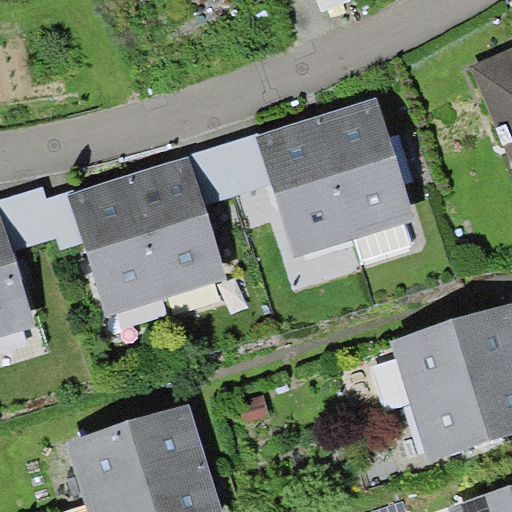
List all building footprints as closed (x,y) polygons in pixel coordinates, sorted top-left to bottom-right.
[(347,0),(317,0),(322,11),(347,0)] [(511,47),(471,65),(511,159),(511,47)] [(343,108),(316,116),(355,239),(416,220),(377,97),(343,108)] [(355,239),(316,116),(288,124),(256,134),(272,184),(295,258),(355,239)] [(256,134),(188,155),(204,204),(272,184),(256,134)] [(154,166),(127,174),(166,297),(227,278),(204,204),(188,155),(154,166)] [(166,297),(127,174),(99,183),(74,191),(67,193),(83,243),(106,316),(166,297)] [(67,193),(74,191),(74,189),(47,197),(43,185),(0,198),(0,209),(13,251),(56,238),(60,250),(83,243),(67,193)] [(0,336),(36,325),(13,251),(0,209),(0,336)] [(511,302),(390,341),(410,404),(511,371),(511,302)] [(511,371),(410,404),(429,461),(511,434),(511,371)] [(264,395),(240,401),(245,422),(269,416),(264,395)] [(188,401),(66,441),(86,503),(209,464),(198,432),(188,401)] [(223,511),(218,493),(209,464),(86,503),(88,511),(223,511)] [(511,511),(511,485),(448,506),(450,511),(511,511)]
